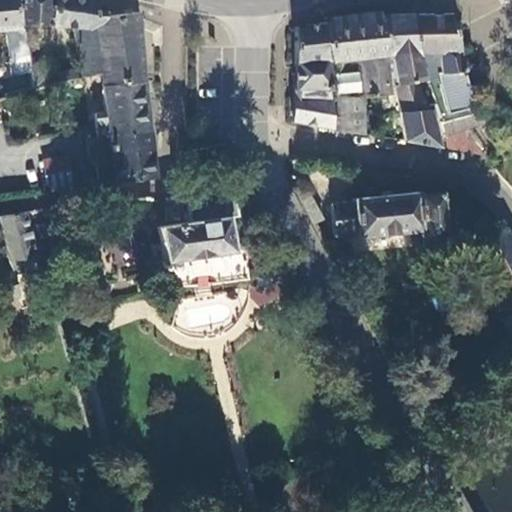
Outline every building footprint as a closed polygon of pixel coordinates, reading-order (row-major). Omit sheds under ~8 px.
[(20,24),(18,0),(0,0),(0,30),(9,29),(20,28),(20,24)] [(52,0),(18,0),(20,24),(26,25),(52,28),(52,0)] [(94,1),(90,0),(52,0),(52,28),(74,31),(96,21),(94,1)] [(417,61),(413,16),(384,17),(387,57),(389,57),(394,87),(412,84),(422,82),(419,74),(414,62),(417,61)] [(462,72),(448,16),(413,16),(417,61),(414,62),(419,74),(422,82),(423,83),(429,83),(432,96),(439,125),(443,139),(446,138),(468,129),(476,126),(472,116),(459,72),(462,72)] [(96,21),(74,31),(80,70),(81,79),(99,75),(100,88),(141,84),(136,17),(96,21)] [(387,57),(384,17),(327,24),(330,59),(330,62),(335,61),(335,59),(346,58),(359,58),(361,97),(372,97),(372,104),(380,104),(380,96),(386,96),(385,58),(387,57)] [(26,25),(20,24),(20,28),(9,29),(18,95),(35,91),(31,61),(26,25)] [(330,59),(327,24),(295,28),(294,32),(293,90),(327,90),(325,60),(330,59)] [(35,93),(81,79),(80,70),(46,80),(42,60),(31,61),(35,91),(35,93)] [(153,179),(141,84),(100,88),(104,115),(96,116),(98,139),(85,142),(89,164),(94,163),(98,183),(112,181),(112,184),(153,179)] [(403,143),(435,149),(431,127),(428,115),(425,108),(412,84),(394,87),(403,143)] [(291,122),(329,130),(328,98),(293,98),(293,99),(286,99),(285,106),(292,107),(291,122)] [(334,100),(334,131),(362,136),(360,104),(360,100),(348,100),(334,100)] [(446,151),(479,157),(480,151),(468,129),(446,138),(446,151)] [(42,161),(48,194),(75,189),(71,170),(68,171),(65,155),(42,161)] [(235,218),(231,192),(185,198),(188,224),(157,229),(161,263),(229,254),(224,220),(235,218)] [(299,197),(313,222),(321,217),(307,192),(299,197)] [(445,249),(439,195),(415,197),(415,195),(353,201),(353,204),(329,206),(329,207),(325,208),(326,218),(331,217),(333,237),(356,235),(356,238),(417,232),(419,251),(445,249)] [(38,273),(24,215),(0,219),(0,229),(1,233),(5,247),(9,263),(20,260),(24,276),(38,273)] [(493,239),(505,232),(498,225),(486,232),(493,239)] [(511,345),(511,244),(505,232),(493,239),(475,251),(476,254),(491,283),(500,299),(486,305),(495,323),(501,321),(511,345)] [(0,278),(0,304),(8,302),(12,306),(21,307),(16,288),(12,275),(0,278)] [(478,290),(486,305),(500,299),(491,283),(478,290)] [(22,311),(32,308),(28,291),(26,285),(16,288),(21,307),(22,311)] [(4,317),(58,321),(54,309),(41,306),(32,308),(22,311),(21,307),(12,306),(8,302),(0,304),(4,317)] [(370,453),(387,445),(380,432),(365,440),(370,453)]
